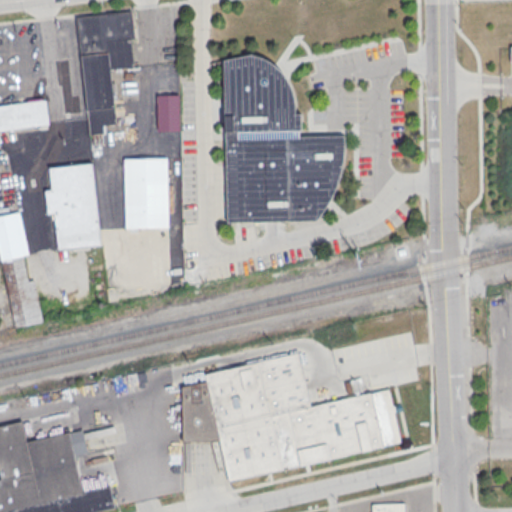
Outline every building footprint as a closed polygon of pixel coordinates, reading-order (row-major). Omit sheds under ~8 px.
[(76,18),(90,136),(104,134),(103,126),(116,124),(110,70),(134,67),(131,40),(134,39),(131,12),(76,18)] [(222,60),(226,224),(315,222),(327,208),(336,186),(343,163),(344,138),(298,138),(298,132),(301,132),(301,115),(295,115),(294,99),(290,86),(282,74),(273,64),(262,58),(251,55),(222,60)] [(179,93),(156,94),(157,130),(180,129),(179,93)] [(0,103),(0,129),(49,125),(46,100),(0,103)] [(123,159),(166,158),(168,228),(125,229),(123,159)] [(48,169),(91,164),(100,246),(57,251),(48,169)] [(35,279),(28,280),(24,255),(28,254),(21,211),(0,214),(0,254),(12,327),(42,322),(35,279)] [(298,354),(310,407),(387,389),(400,444),(228,483),(219,440),(210,443),(182,444),(181,388),(205,383),(202,376),(298,354)] [(115,508),(97,511),(0,511),(0,426),(21,422),(26,442),(82,429),(88,454),(74,457),(82,493),(110,487),(115,508)] [(370,511),(405,511),(405,502),(370,502),(370,511)]
